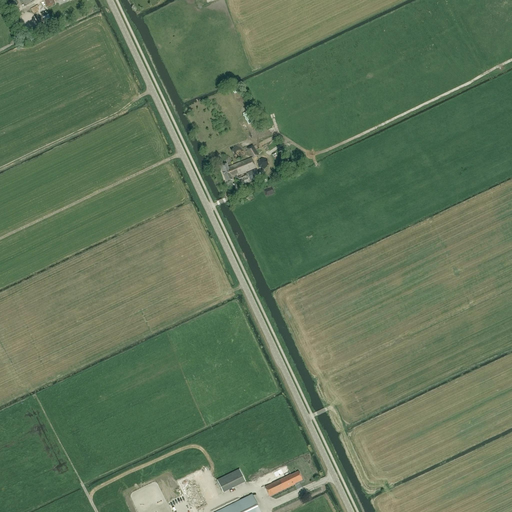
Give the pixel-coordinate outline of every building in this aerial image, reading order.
[(247,120),(235,91),(229,94),(241,122),(247,120)] [(237,154),(242,150),(242,149),(243,148),(240,144),(233,149),(237,154)] [(252,145),(247,148),(253,159),(258,155),(252,145)] [(287,166),(281,151),(272,155),(278,170),(287,166)] [(255,170),(237,177),(237,176),(255,168),(251,158),(228,168),(227,165),(220,167),(226,182),(233,180),(232,178),(235,177),(235,178),(234,179),(238,187),(259,178),(255,170)] [(274,194),(271,187),(263,190),(265,197),(274,194)] [(223,493),(245,482),(239,469),(217,480),(223,493)] [(290,475),(288,476),(265,487),(269,497),(280,492),(295,484),(302,480),(298,472),(291,475),(290,475)] [(236,496),(238,499),(247,494),(246,491),(236,496)] [(260,511),(252,495),(218,511),(260,511)]
